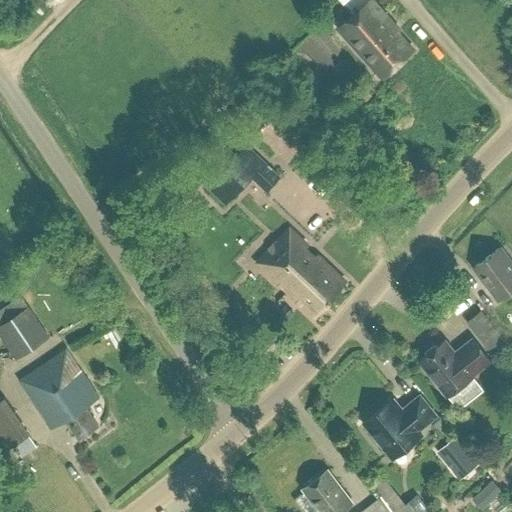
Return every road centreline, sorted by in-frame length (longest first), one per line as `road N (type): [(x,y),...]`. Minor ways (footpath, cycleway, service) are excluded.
road 1 (tertiary): [(239,430),(0,76)]
road 2 (tertiary): [(239,430),(511,131)]
road 3 (tertiary): [(138,511),(239,430)]
